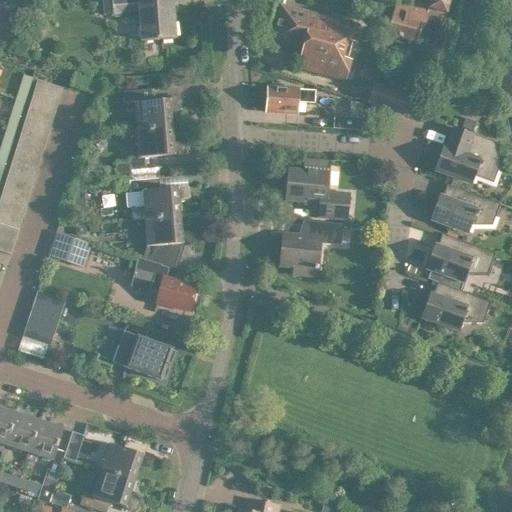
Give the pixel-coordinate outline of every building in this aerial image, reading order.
[(120,12),(120,11),(139,9),(141,39),(175,36),(172,0),(103,0),(104,13),(120,12)] [(416,39),(420,22),(425,23),(426,19),(442,23),(447,0),(427,0),(427,3),(415,0),(395,0),(392,12),(387,32),(416,39)] [(359,25),(280,4),(270,40),(302,48),(297,65),(345,77),(349,62),(341,61),(346,42),(354,43),(359,25)] [(31,77),(22,74),(17,89),(26,92),(31,77)] [(133,77),(133,84),(146,83),(146,76),(133,77)] [(165,86),(175,85),(174,76),(165,77),(165,86)] [(61,88),(36,80),(33,91),(58,99),(61,88)] [(366,100),(408,113),(415,90),(396,84),(395,88),(372,81),(366,100)] [(294,91),(294,88),(266,86),(264,110),(287,112),(309,113),(311,92),(294,91)] [(136,128),(171,125),(169,111),(181,107),(180,97),(152,99),(150,87),(123,89),(124,102),(134,101),(136,128)] [(58,99),(33,91),(29,103),(54,111),(58,99)] [(23,101),(14,98),(9,113),(19,116),(23,101)] [(333,115),(332,127),(360,129),(361,117),(361,101),(349,100),(348,116),(333,115)] [(54,111),(29,103),(25,115),(51,122),(54,111)] [(51,122),(25,115),(22,127),(47,135),(51,122)] [(470,130),(473,121),(474,119),(463,116),(463,117),(460,126),(470,130)] [(16,124),(6,121),(2,137),(11,140),(16,124)] [(158,171),(157,165),(156,154),(185,152),(184,142),(172,140),(171,125),(136,128),(139,154),(129,155),(129,160),(114,161),(116,174),(130,173),(158,171)] [(452,125),(441,156),(437,157),(433,168),(471,181),(473,174),(492,181),(498,164),(493,141),(452,125)] [(47,135),(22,127),(18,137),(44,145),(47,135)] [(44,145),(18,137),(15,149),(40,157),(44,145)] [(9,148),(0,145),(0,161),(4,163),(9,148)] [(40,157),(15,149),(11,160),(36,168),(40,157)] [(303,157),(302,164),(302,168),(287,167),(284,199),(318,202),(317,216),(345,218),(347,194),(325,192),(328,167),(328,159),(303,157)] [(36,168),(11,160),(8,172),(33,180),(36,168)] [(159,187),(158,171),(130,173),(130,178),(127,178),(128,191),(124,191),(126,206),(130,206),(131,217),(144,216),(178,214),(177,199),(188,195),(187,185),(159,187)] [(33,180),(8,172),(4,183),(29,191),(33,180)] [(72,179),(73,191),(83,190),(82,178),(72,179)] [(29,191),(4,183),(1,195),(26,203),(29,191)] [(499,202),(446,183),(442,196),(438,194),(429,217),(467,231),(469,224),(491,224),(499,202)] [(66,192),(67,212),(84,211),(84,191),(66,192)] [(26,203),(1,195),(0,196),(0,207),(22,214),(26,203)] [(22,214),(0,207),(0,221),(18,227),(22,214)] [(179,228),(178,214),(144,216),(146,244),(145,244),(145,245),(141,257),(175,268),(176,267),(174,266),(181,241),(192,240),(191,230),(179,228)] [(342,223),(304,219),(302,234),(281,232),(278,264),(292,265),(291,273),(315,276),(319,237),(340,239),(342,223)] [(0,235),(14,240),(18,227),(0,221),(0,235)] [(88,223),(89,231),(97,231),(97,223),(88,223)] [(74,224),(75,236),(86,235),(85,224),(74,224)] [(48,254),(82,266),(90,242),(55,231),(48,254)] [(433,244),(425,266),(430,268),(426,277),(437,281),(459,289),(462,280),(462,279),(465,273),(486,273),(489,265),(494,251),(441,232),(437,245),(433,244)] [(0,248),(10,252),(14,240),(0,235),(0,248)] [(189,310),(196,284),(165,276),(167,266),(136,256),(129,284),(157,291),(154,302),(189,310)] [(428,292),(420,315),(457,329),(460,322),(481,322),(489,300),(486,299),(459,289),(437,281),(432,294),(428,292)] [(36,289),(21,334),(49,343),(64,299),(36,289)] [(430,327),(417,323),(413,333),(426,338),(430,327)] [(111,361),(159,378),(170,347),(122,330),(111,361)] [(0,407),(0,450),(2,451),(4,444),(14,412),(0,407)] [(27,451),(37,419),(14,412),(4,444),(27,451)] [(37,419),(27,451),(25,458),(34,461),(36,454),(52,459),(62,427),(37,419)] [(63,458),(74,462),(83,435),(71,431),(63,458)] [(101,469),(132,480),(137,466),(149,466),(152,457),(109,443),(101,469)] [(82,492),(78,504),(104,511),(107,501),(135,510),(138,500),(128,493),(132,480),(101,469),(97,480),(91,478),(86,494),(82,492)] [(18,479),(3,474),(0,482),(15,487),(18,479)] [(40,486),(27,482),(25,490),(38,495),(36,499),(47,503),(55,480),(43,476),(40,486)] [(382,511),(387,499),(360,490),(352,511),(382,511)] [(275,511),(277,505),(247,498),(244,511),(237,510),(235,511),(275,511)] [(321,511),(324,511),(337,511),(339,502),(324,498),(321,511)]
